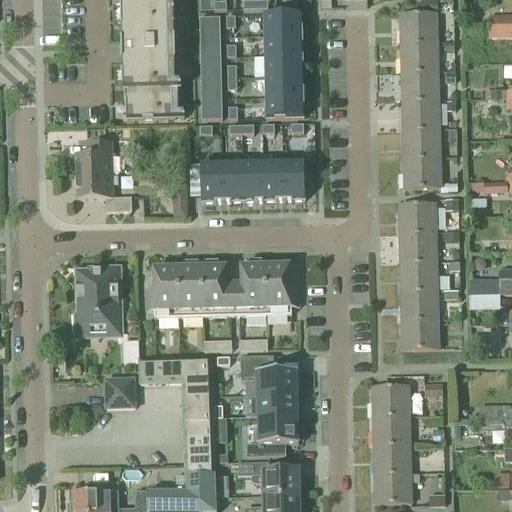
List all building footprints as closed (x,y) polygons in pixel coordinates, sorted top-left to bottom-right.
[(86,0),(52,0),(54,47),(88,46),(86,0)] [(120,0),(121,4),(120,4),(120,6),(121,6),(121,16),(120,16),(120,20),(122,20),(122,30),(121,30),(121,32),(122,32),(122,46),(121,46),(121,48),(122,48),(122,64),(122,67),(123,78),(122,78),(122,80),(123,80),(123,90),(122,90),(122,92),(123,92),(123,96),(126,95),(126,106),(125,106),(125,108),(126,108),(126,118),(125,118),(125,120),(126,120),(126,123),(175,122),(175,120),(172,120),(172,95),(172,92),(169,92),(167,0),(120,0)] [(296,0),(297,4),(297,13),(311,13),(310,0),(296,0)] [(297,13),(297,4),(284,4),(285,13),(297,13)] [(422,18),(436,17),(436,4),(422,4),(422,18)] [(255,14),(255,5),(243,5),(243,14),(255,14)] [(267,5),(255,5),(255,14),(264,14),(268,14),(267,5)] [(226,6),(213,6),(214,15),(226,15),(226,6)] [(400,18),(400,33),(404,33),(404,47),(404,48),(438,47),(438,17),(436,17),(422,18),(400,18)] [(302,40),(301,19),(263,20),(264,41),(302,40)] [(498,32),(511,32),(511,19),(489,19),(489,28),(489,42),(498,42),(498,32)] [(199,22),(201,124),(222,124),(220,21),(199,22)] [(235,33),(235,21),(226,21),(226,33),(235,33)] [(511,32),(498,32),(498,42),(511,41),(511,32)] [(461,51),(478,51),(479,34),(461,34),(461,51)] [(302,61),(302,40),(264,41),(264,61),(302,61)] [(453,46),(445,47),(445,55),(453,55),(453,46)] [(401,47),(401,48),(401,62),(405,62),(405,75),(405,76),(439,76),(438,47),(404,48),(404,47),(401,47)] [(236,62),(235,50),(226,50),(227,62),(236,62)] [(303,81),(302,61),(264,61),(264,82),(303,81)] [(236,82),(236,71),(227,71),(227,83),(236,82)] [(440,104),(439,76),(405,76),(405,75),(401,76),(402,91),(405,91),(406,104),(406,105),(440,104)] [(454,77),(444,77),(445,87),(454,87),(454,77)] [(303,101),(303,81),(264,82),(265,102),(303,101)] [(236,95),(236,82),(227,83),(227,95),(236,95)] [(304,123),(303,101),(265,102),(265,124),(304,123)] [(402,104),(402,105),(402,120),(406,120),(406,133),(406,134),(440,133),(440,104),(406,105),(406,104),(402,104)] [(237,124),(237,112),(228,112),(228,125),(237,124)] [(262,130),(262,139),(274,138),(274,129),(262,130)] [(291,129),(291,138),(303,138),(303,129),(291,129)] [(241,139),(241,130),(229,130),(229,139),(241,139)] [(253,130),(241,130),(241,139),(254,139),(253,130)] [(199,131),(200,140),(212,140),(212,131),(199,131)] [(403,133),(403,134),(403,149),(407,148),(407,162),(441,162),(440,133),(406,134),(406,133),(403,133)] [(89,148),(89,159),(76,160),(77,183),(118,182),(117,180),(114,180),(113,147),(89,148)] [(404,192),(442,191),(441,162),(407,162),(403,162),(404,177),(407,177),(408,191),(404,191),(404,192)] [(263,205),(262,167),(242,168),(243,206),(263,205)] [(283,205),(283,167),(262,167),(263,205),(283,205)] [(305,205),(304,167),(283,167),(283,205),(305,205)] [(222,206),(221,168),(200,169),(201,207),(222,206)] [(243,206),(242,168),(221,168),(222,206),(243,206)] [(131,201),(114,202),(114,189),(118,189),(118,182),(77,183),(77,205),(106,204),(106,217),(131,216),(131,201)] [(508,197),(508,196),(508,186),(484,187),(484,197),(508,197)] [(457,215),(457,204),(446,204),(446,215),(457,215)] [(399,208),(399,224),(403,224),(403,237),(403,238),(436,237),(436,208),(399,208)] [(399,237),(399,238),(400,253),(403,253),(404,266),(437,266),(436,237),(403,238),(403,237),(399,237)] [(458,245),(458,237),(444,237),(444,245),(458,245)] [(400,266),(400,267),(400,281),(404,281),(404,295),(437,294),(437,266),(404,266),(400,266)] [(458,266),(448,266),(448,274),(459,274),(458,266)] [(241,286),(234,286),(235,320),(267,319),(265,268),(241,269),(241,286)] [(291,311),(299,311),(298,289),(291,289),(290,268),(265,268),(267,319),(291,319),(291,311)] [(226,269),(201,270),(203,321),(235,320),(234,286),(226,286),(226,269)] [(201,270),(177,271),(179,322),(203,321),(201,270)] [(154,322),(179,322),(177,271),(153,271),(153,293),(145,293),(146,315),(154,314),(154,322)] [(75,336),(79,336),(80,340),(120,339),(118,272),(88,273),(88,277),(78,277),(79,317),(75,317),(75,336)] [(511,273),(499,274),(499,284),(471,284),(471,299),(511,298),(511,273)] [(438,323),(437,294),(404,295),(401,295),(401,310),(405,310),(405,324),(438,323)] [(444,295),(444,303),(457,303),(457,295),(444,295)] [(402,354),(439,353),(438,323),(405,324),(401,324),(401,339),(405,339),(406,352),(402,352),(402,354)] [(240,354),(267,354),(267,343),(240,344),(240,354)] [(204,355),(231,355),(231,344),(204,345),(204,355)] [(122,368),(139,368),(139,364),(138,345),(122,345),(122,368)] [(297,400),(296,376),(273,376),(273,361),(240,362),(241,386),(257,386),(257,401),(297,400)] [(140,387),(183,386),(185,469),(216,468),(214,423),(214,411),(212,362),(139,364),(139,368),(140,387)] [(229,362),(217,362),(217,370),(229,370),(229,362)] [(106,412),(135,411),(134,382),(105,383),(106,412)] [(441,400),(441,388),(425,388),(425,400),(441,400)] [(372,391),(372,406),(376,406),(376,419),(376,420),(409,419),(409,390),(372,391)] [(297,421),(297,400),(257,401),(257,422),(297,421)] [(482,423),(511,422),(511,414),(510,414),(510,410),(482,411),(482,423)] [(222,411),(214,411),(214,423),(222,423),(222,411)] [(372,420),(372,435),(376,435),(376,448),(376,449),(410,448),(409,419),(376,420),(376,419),(372,420)] [(302,431),(298,431),(297,421),(257,422),(258,449),(246,449),(246,462),(286,461),(285,449),(298,449),(298,445),(302,445),(302,431)] [(511,422),(482,423),(480,423),(479,434),(488,434),(511,434),(511,432),(511,431),(511,422)] [(433,434),(433,444),(443,443),(443,434),(433,434)] [(373,448),(373,449),(373,464),(377,464),(377,477),(410,477),(410,448),(376,449),(376,448),(373,448)] [(270,474),(270,466),(238,466),(238,481),(251,480),(252,486),(255,488),(262,488),(263,500),(300,500),(299,473),(270,474)] [(216,511),(216,468),(185,469),(186,494),(146,495),(146,511),(216,511)] [(374,507),(411,506),(410,477),(377,477),(373,477),(374,492),(377,492),(378,506),(374,506),(374,507)] [(70,506),(70,511),(117,511),(117,496),(73,497),(73,506),(70,506)] [(299,511),(300,500),(263,500),(263,511),(244,511),(243,511),(299,511)] [(445,511),(445,500),(429,501),(429,511),(445,511)]
